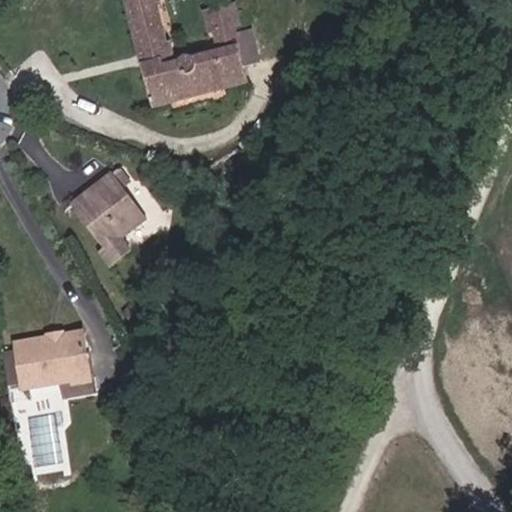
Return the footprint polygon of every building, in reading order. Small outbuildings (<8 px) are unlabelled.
[(125,0),(154,111),(251,86),(236,29),(213,35),(219,56),(198,61),(192,57),(188,56),(183,58),(181,61),(177,62),(171,42),(169,42),(160,6),(163,6),(161,0),(125,0)] [(242,28),(236,8),(204,16),(209,36),(213,35),(236,29),(242,28)] [(133,184),(121,168),(114,174),(126,190),(133,184)] [(126,190),(114,174),(72,206),(104,249),(98,253),(111,269),(131,253),(121,239),(148,219),(126,190)] [(92,379),(84,333),(17,344),(18,350),(23,385),(24,391),(92,379)] [(23,385),(18,350),(3,353),(9,388),(23,385)] [(30,419),(38,465),(62,462),(56,429),(63,422),(62,413),(30,419)]
